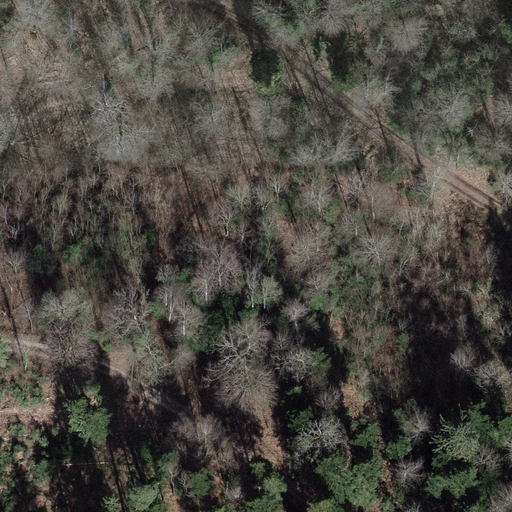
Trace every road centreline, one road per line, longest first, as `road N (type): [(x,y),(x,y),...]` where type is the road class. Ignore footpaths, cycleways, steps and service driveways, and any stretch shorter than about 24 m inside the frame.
road 1 (track): [(190,0),(299,62),(409,150),(511,210)]
road 2 (track): [(325,511),(118,376),(0,345)]
